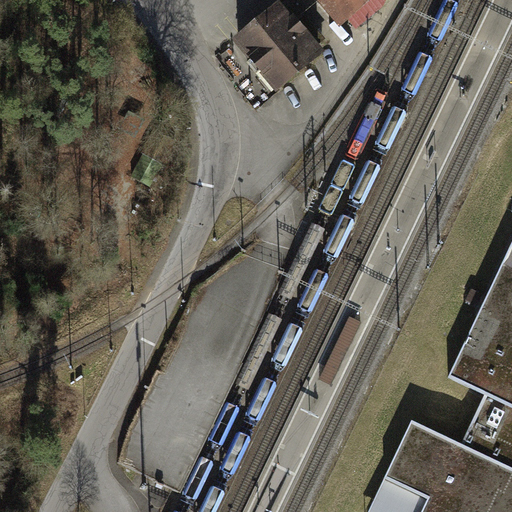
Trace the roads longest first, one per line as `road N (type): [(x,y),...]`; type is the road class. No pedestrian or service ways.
road 1 (residential): [(56,511),(206,206),(217,165),(216,114),(202,74),(144,0)]
road 2 (track): [(217,165),(262,162),(360,65),(402,0)]
